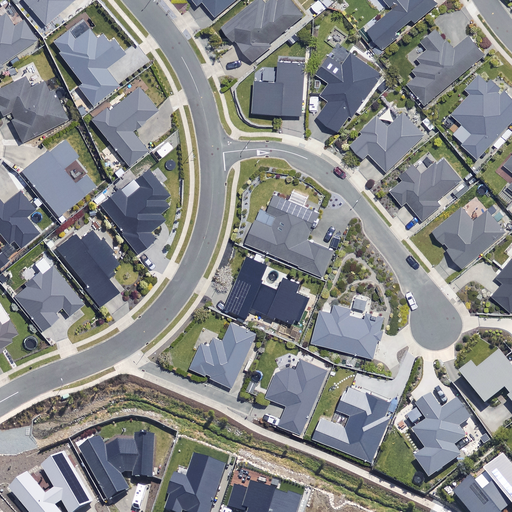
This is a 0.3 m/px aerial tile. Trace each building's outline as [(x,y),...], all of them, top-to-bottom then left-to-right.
[(24,0),(44,23),(70,0),(24,0)] [(195,0),(198,3),(201,0),(203,0),(216,15),(233,0),(195,0)] [(303,13),(292,0),(268,0),(266,2),(264,0),(255,0),(223,26),(234,39),(236,38),(253,59),(270,45),(268,42),(303,13)] [(383,0),(390,7),(365,28),(382,49),(399,35),(396,31),(410,19),(413,23),(438,2),(436,0),(383,0)] [(13,25),(2,8),(0,9),(0,66),(1,66),(0,64),(0,61),(34,39),(22,20),(13,25)] [(91,31),(86,25),(74,34),(69,27),(51,40),(80,80),(77,83),(91,103),(117,83),(104,66),(123,52),(111,36),(107,39),(98,26),(91,31)] [(452,48),(435,27),(420,39),(427,47),(416,56),(420,61),(412,68),(417,73),(407,81),(424,102),(483,53),(468,35),(452,48)] [(344,64),(338,59),(325,77),(330,80),(321,93),(329,98),(318,115),(339,129),(351,112),(354,114),(383,73),(353,52),(344,64)] [(304,60),(277,58),(276,78),(254,77),(252,109),(302,112),(304,60)] [(511,118),(511,95),(483,68),(465,87),(470,92),(451,112),(472,131),(462,142),(476,156),(511,118)] [(0,85),(0,114),(7,111),(22,141),(67,119),(46,77),(28,86),(22,74),(0,85)] [(105,104),(90,116),(127,163),(146,149),(130,128),(156,108),(138,85),(109,108),(105,104)] [(424,132),(403,111),(388,126),(378,115),(350,142),(364,156),(369,151),(386,169),(424,132)] [(76,153),(63,136),(22,168),(56,213),(93,184),(84,172),(73,180),(61,165),(76,153)] [(461,178),(442,155),(421,172),(413,163),(399,174),(403,179),(390,189),(402,203),(406,200),(423,219),(441,204),(437,199),(461,178)] [(168,193),(147,166),(132,178),(137,185),(125,195),(117,185),(97,201),(135,250),(153,236),(148,230),(163,218),(158,211),(167,205),(162,198),(168,193)] [(292,186),(287,197),(274,191),(266,208),(260,206),(245,239),(322,273),(334,247),(308,236),(319,211),(305,205),(310,194),(292,186)] [(34,207),(19,189),(2,202),(0,199),(0,232),(7,242),(12,238),(19,247),(38,231),(25,215),(34,207)] [(501,210),(494,216),(488,208),(473,219),(461,205),(432,229),(462,265),(506,229),(499,221),(506,215),(501,210)] [(117,260),(93,225),(78,236),(74,230),(55,243),(97,303),(116,290),(103,270),(117,260)] [(268,260),(249,252),(227,303),(247,312),(250,303),(297,322),(309,294),(298,290),(302,281),(285,273),(279,287),(260,279),(268,260)] [(511,308),(511,256),(495,277),(501,282),(491,295),(510,311),(511,308)] [(24,279),(27,283),(13,295),(40,327),(56,314),(53,310),(60,304),(68,313),(83,300),(51,263),(42,271),(38,267),(24,279)] [(350,306),(335,302),(333,309),(322,306),(313,339),(372,356),(383,318),(363,312),(363,315),(348,311),(350,306)] [(9,316),(0,321),(0,346),(20,334),(9,316)] [(256,331),(232,321),(224,340),(214,336),(211,343),(202,340),(191,366),(234,383),(256,331)] [(511,366),(499,351),(476,369),(471,363),(459,373),(484,403),(501,389),(511,402),(511,366)] [(327,367),(301,356),(297,366),(290,363),(277,370),(267,394),(287,403),(279,421),(300,430),(327,367)] [(312,440),(371,464),(391,418),(384,415),(389,402),(347,385),(337,410),(351,416),(346,428),(321,418),(312,440)] [(441,410),(430,394),(415,404),(426,420),(412,430),(424,448),(413,456),(428,477),(460,455),(453,445),(464,437),(458,427),(470,419),(456,400),(441,410)] [(136,439),(120,438),(106,444),(100,434),(77,447),(107,499),(128,487),(121,472),(125,470),(133,471),(133,475),(152,476),(153,431),(136,430),(136,439)] [(67,511),(71,511),(91,500),(63,450),(41,464),(53,486),(45,493),(27,471),(8,486),(29,511),(61,511),(54,504),(61,499),(67,511)] [(511,472),(511,467),(501,453),(482,468),(491,480),(480,489),(470,476),(452,490),(468,511),(501,511),(500,510),(510,502),(511,505),(511,475),(511,473),(511,472)] [(182,511),(184,508),(195,511),(209,511),(226,464),(195,454),(187,475),(173,470),(166,492),(170,493),(165,508),(176,511),(182,511)] [(297,511),(302,493),(287,489),(286,492),(276,489),(276,487),(250,479),(248,486),(232,482),(226,504),(247,510),(246,511),(297,511)]
